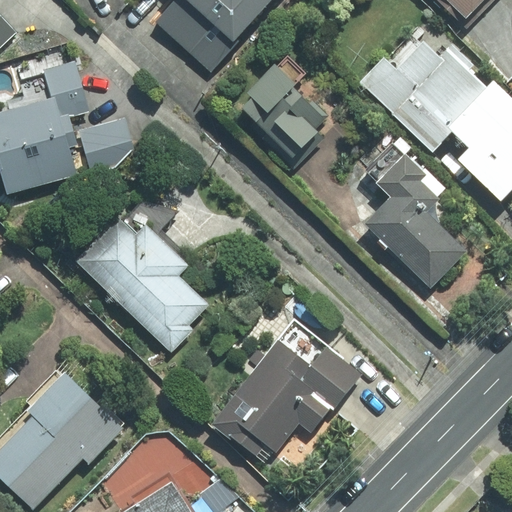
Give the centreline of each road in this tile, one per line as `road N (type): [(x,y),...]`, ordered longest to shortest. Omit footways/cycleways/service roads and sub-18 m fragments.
road 1 (unknown): [(468,409),(104,31)]
road 2 (tertiary): [(367,511),(511,364)]
